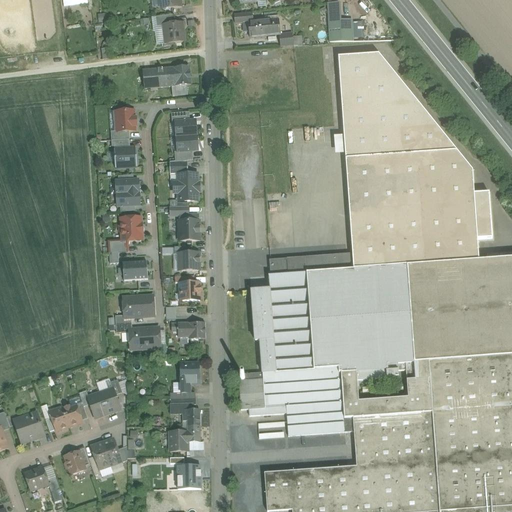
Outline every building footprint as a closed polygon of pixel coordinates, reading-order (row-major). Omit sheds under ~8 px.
[(160,0),(162,10),(164,9),(166,11),(169,10),(171,9),(181,7),(179,0),(160,0)] [(331,43),(355,42),(355,38),(363,38),(363,20),(344,21),(343,2),(329,3),(331,43)] [(106,12),(98,13),(99,21),(107,20),(106,12)] [(252,13),(235,15),(236,25),(243,24),(248,24),(248,23),(253,23),(252,13)] [(174,16),(156,18),(157,28),(164,27),(164,26),(175,25),(174,16)] [(253,23),(248,23),(248,24),(243,24),(244,33),(249,33),(250,39),(268,37),(280,35),(281,35),(278,17),(265,18),(265,22),(253,23)] [(175,25),(164,26),(164,27),(166,45),(185,42),(183,24),(175,25)] [(292,34),(281,35),(280,35),(281,48),(294,47),(292,34)] [(473,171),(379,55),(338,58),(353,255),(354,270),(409,266),(479,261),(478,240),(474,194),(473,171)] [(189,67),(143,72),(145,90),(172,88),(172,97),(188,95),(187,86),(191,86),(189,67)] [(134,112),(116,113),(117,132),(117,133),(129,132),(135,132),(135,127),(137,127),(136,119),(134,119),(134,112)] [(189,113),(171,114),(172,124),(176,124),(175,123),(190,122),(189,113)] [(190,122),(175,123),(176,124),(177,138),(197,137),(195,122),(190,122)] [(129,132),(117,133),(117,132),(111,133),(111,142),(129,141),(129,132)] [(197,137),(177,138),(178,153),(192,152),(198,152),(197,137)] [(129,141),(111,142),(112,148),(114,148),(114,151),(130,150),(129,141)] [(130,150),(114,151),(115,170),(137,168),(136,149),(130,150)] [(192,152),(178,153),(174,153),(175,163),(188,162),(193,161),(192,152)] [(175,163),(170,163),(170,177),(179,176),(188,176),(188,162),(175,163)] [(188,176),(179,176),(179,185),(175,185),(175,194),(180,194),(180,202),(197,202),(197,193),(199,193),(199,184),(197,184),(197,176),(188,176)] [(140,206),(138,182),(116,184),(118,207),(140,206)] [(489,193),(474,194),(478,240),(492,239),(489,193)] [(188,208),(170,208),(171,217),(180,217),(180,216),(187,216),(187,209),(188,209),(188,208)] [(187,216),(180,216),(180,217),(180,222),(179,222),(179,242),(200,242),(199,222),(198,216),(187,216)] [(127,220),(121,220),(121,226),(120,228),(120,233),(122,235),(122,242),(128,242),(142,241),(141,219),(134,219),(133,219),(128,219),(127,220)] [(122,242),(109,242),(109,254),(118,253),(118,247),(128,246),(128,242),(122,242)] [(511,252),(488,255),(489,261),(511,258),(511,252)] [(118,253),(109,254),(110,265),(119,265),(118,253)] [(193,254),(179,255),(179,263),(182,266),(182,272),(200,272),(199,254),(193,254)] [(353,255),(306,258),(307,274),(354,270),(353,255)] [(354,270),(307,274),(306,258),(270,261),(270,262),(271,277),(269,277),(270,291),(257,292),(252,292),(255,342),(260,342),(262,374),(245,375),(238,376),(239,383),(241,411),(249,411),(249,417),(287,415),(289,437),(345,433),(340,374),(356,373),(357,381),(378,380),(378,381),(389,381),(389,379),(399,378),(398,372),(399,372),(398,365),(416,364),(416,363),(409,266),(354,270)] [(479,261),(409,266),(416,363),(511,356),(511,258),(489,261),(479,261)] [(147,263),(123,264),(124,282),(148,281),(147,263)] [(182,284),(180,285),(180,294),(182,296),(183,302),(200,302),(200,284),(195,284),(182,284)] [(153,297),(123,299),(124,317),(125,319),(132,319),(155,317),(153,297)] [(177,308),(167,308),(167,320),(177,320),(177,308)] [(124,317),(115,317),(116,326),(132,325),(132,319),(125,319),(124,317)] [(205,324),(178,324),(178,333),(178,339),(189,339),(189,341),(206,340),(205,324)] [(132,325),(116,326),(116,334),(129,333),(129,331),(132,331),(132,325)] [(132,331),(129,331),(129,333),(131,351),(161,349),(160,345),(159,329),(132,331)] [(511,511),(511,356),(416,363),(416,364),(398,365),(399,372),(406,371),(408,399),(358,403),(352,404),(353,418),(354,433),(357,468),(289,473),(292,511),(511,511)] [(199,365),(181,365),(182,382),(190,382),(190,386),(199,385),(199,365)] [(356,373),(340,374),(345,433),(354,433),(353,418),(352,404),(358,403),(357,381),(356,373)] [(118,381),(110,384),(113,390),(115,396),(122,394),(118,381)] [(113,390),(101,394),(108,415),(120,410),(115,396),(113,390)] [(86,392),(79,395),(80,397),(83,404),(84,408),(90,406),(88,399),(88,398),(86,392)] [(88,398),(88,399),(90,406),(95,419),(108,415),(101,394),(88,398)] [(80,397),(68,401),(70,406),(63,409),(69,428),(83,423),(82,421),(77,406),(83,404),(80,397)] [(84,408),(83,404),(77,406),(82,421),(88,419),(84,408)] [(192,411),(192,406),(183,406),(183,405),(171,406),(171,415),(183,415),(183,422),(188,422),(188,428),(200,427),(200,411),(192,411)] [(47,406),(41,408),(46,421),(51,419),(50,416),(47,406)] [(63,409),(55,412),(56,414),(50,416),(51,419),(55,431),(56,433),(69,428),(63,409)] [(10,429),(5,413),(0,414),(0,428),(0,429),(2,432),(10,429)] [(43,433),(37,414),(31,416),(37,435),(43,433)] [(31,416),(14,422),(22,445),(39,439),(37,435),(31,416)] [(51,419),(46,421),(50,433),(55,431),(51,419)] [(258,438),(274,438),(273,424),(257,424),(258,438)] [(200,427),(188,428),(188,433),(183,433),(184,444),(188,444),(200,443),(200,427)] [(184,444),(183,433),(180,433),(170,433),(170,453),(188,453),(188,444),(184,444)] [(122,463),(118,451),(114,440),(103,444),(110,467),(121,463),(122,463)] [(200,443),(188,444),(188,453),(190,453),(190,452),(204,451),(204,443),(200,443)] [(103,444),(91,448),(95,458),(99,471),(100,471),(110,467),(103,444)] [(127,448),(118,451),(122,463),(121,463),(122,464),(127,462),(127,450),(127,448)] [(80,454),(79,452),(64,457),(67,464),(65,465),(67,471),(69,470),(71,476),(86,471),(80,454)] [(86,452),(80,454),(85,468),(91,466),(86,452)] [(99,471),(95,458),(89,460),(91,466),(95,477),(101,475),(100,471),(99,471)] [(52,466),(43,469),(48,482),(56,479),(52,466)] [(201,468),(178,468),(178,491),(189,491),(201,491),(201,468)] [(43,469),(25,475),(31,492),(49,486),(48,482),(43,469)] [(289,473),(265,474),(267,511),(283,511),(292,511),(289,473)] [(56,479),(48,482),(49,486),(51,493),(58,491),(60,490),(56,479)] [(58,491),(51,493),(55,503),(61,501),(58,491)]
